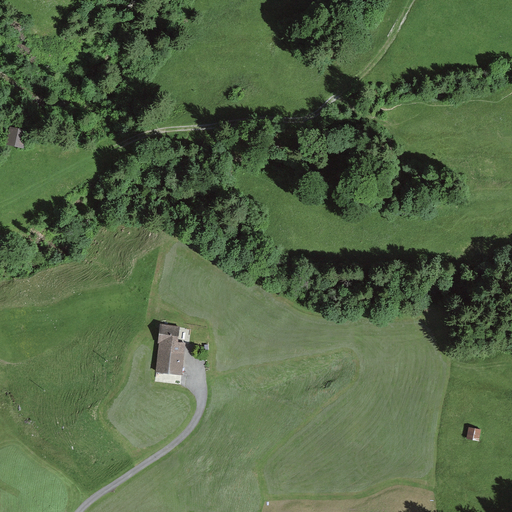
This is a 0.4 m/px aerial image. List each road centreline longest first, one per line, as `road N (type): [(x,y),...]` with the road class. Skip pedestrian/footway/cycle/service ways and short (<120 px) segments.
road 1 (track): [(330,105),(307,119),(144,134),(0,205)]
road 2 (track): [(81,511),(192,430),(200,410),(195,365)]
road 3 (track): [(330,105),(369,69),(412,0)]
